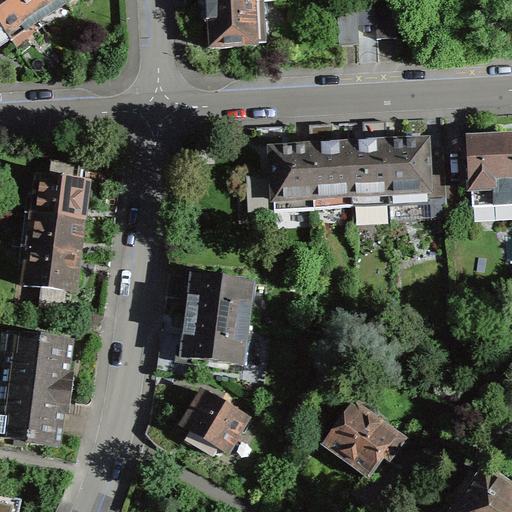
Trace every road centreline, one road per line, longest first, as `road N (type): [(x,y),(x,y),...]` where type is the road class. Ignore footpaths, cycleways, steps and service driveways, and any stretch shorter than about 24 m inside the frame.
road 1 (residential): [(85,511),(131,363),(158,107)]
road 2 (residential): [(158,107),(511,91)]
road 3 (residential): [(0,116),(158,107)]
